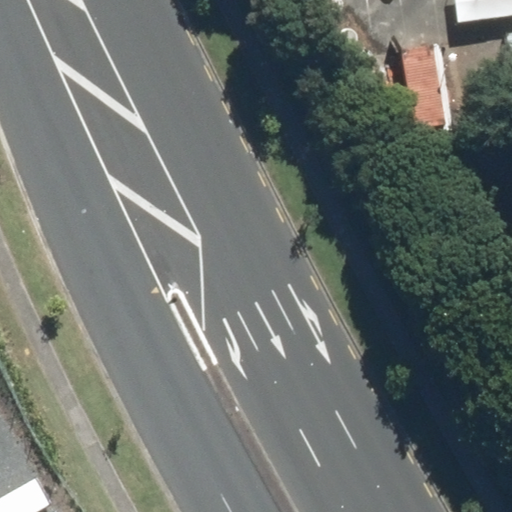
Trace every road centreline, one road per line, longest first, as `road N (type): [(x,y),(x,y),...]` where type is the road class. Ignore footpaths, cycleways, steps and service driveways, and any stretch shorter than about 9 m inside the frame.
road 1 (secondary): [(133,170),(283,347),(389,511)]
road 2 (secondary): [(226,511),(157,393),(133,170)]
road 3 (secondary): [(62,0),(133,170)]
